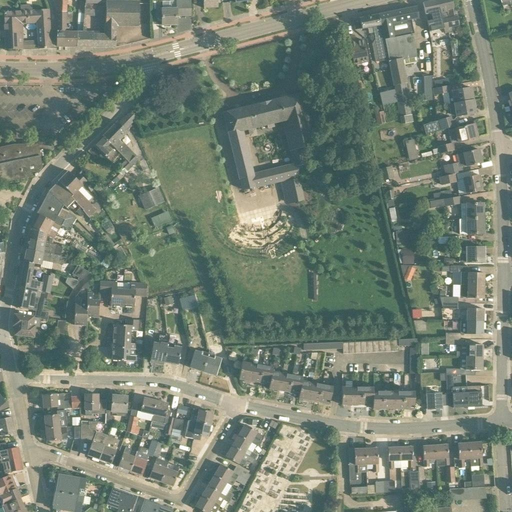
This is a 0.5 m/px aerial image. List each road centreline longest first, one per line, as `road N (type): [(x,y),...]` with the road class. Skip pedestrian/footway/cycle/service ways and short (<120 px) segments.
road 1 (residential): [(0,321),(32,197),(139,87),(148,57)]
road 2 (residential): [(236,403),(385,430),(502,421)]
road 3 (secondary): [(148,57),(372,0)]
road 4 (residential): [(74,380),(149,381),(236,403)]
road 5 (residential): [(185,495),(167,497),(29,450)]
road 6 (residential): [(469,0),(502,148)]
road 7 (secondary): [(0,68),(91,68),(148,57)]
road 8 (residential): [(506,287),(502,148)]
road 9 (residential): [(502,421),(506,287)]
road 10 (residential): [(74,380),(78,352),(98,342),(104,321),(137,315),(140,302)]
